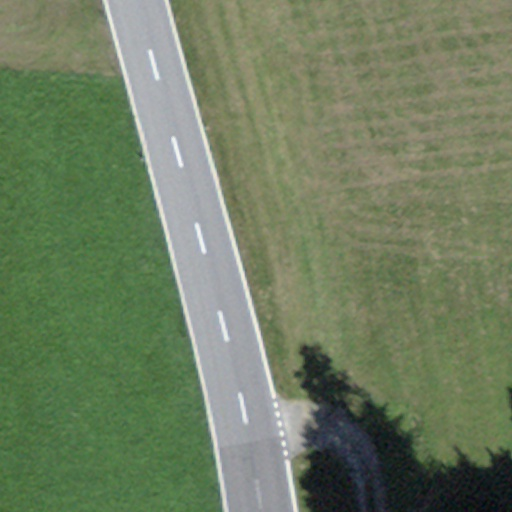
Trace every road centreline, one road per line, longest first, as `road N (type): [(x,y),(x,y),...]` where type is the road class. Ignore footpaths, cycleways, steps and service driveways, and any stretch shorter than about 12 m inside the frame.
road 1 (secondary): [(136,0),(249,438),(260,511)]
road 2 (track): [(368,511),(359,464),(338,437),(304,429),(249,438)]
